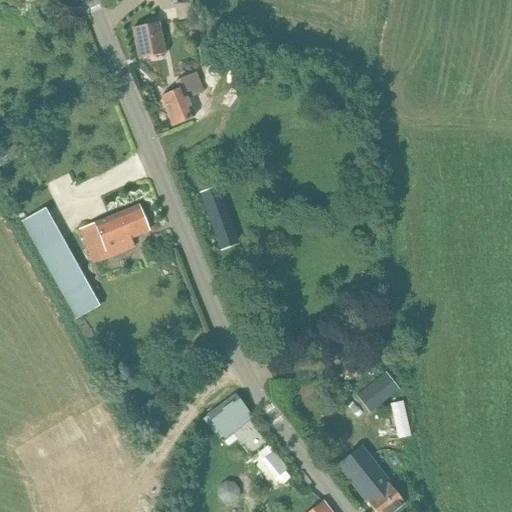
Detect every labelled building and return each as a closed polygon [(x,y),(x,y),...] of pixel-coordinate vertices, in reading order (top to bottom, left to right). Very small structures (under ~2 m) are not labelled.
[(133,28),(139,60),(164,55),(157,23),(133,28)] [(174,82),(177,90),(161,96),(174,126),(203,114),(196,96),(203,92),(196,73),(186,77),(174,82)] [(16,144),(0,152),(0,166),(22,156),(16,144)] [(201,196),(218,243),(232,238),(215,191),(201,196)] [(139,206),(77,231),(91,265),(116,255),(134,247),(130,239),(149,231),(139,206)] [(22,222),(66,302),(76,319),(99,307),(90,289),(45,209),(22,222)] [(204,338),(194,343),(198,353),(209,348),(204,338)] [(367,414),(394,396),(382,379),(355,397),(367,414)] [(213,412),(209,415),(224,436),(228,433),(250,416),(235,396),(213,412)] [(263,448),(257,453),(263,460),(261,462),(276,480),(278,479),(283,485),(291,479),(286,472),(290,469),(274,451),(269,444),(263,448)] [(339,464),(337,465),(356,488),(367,502),(374,511),(393,511),(398,509),(404,504),(386,481),(388,479),(374,463),(361,446),(339,464)] [(218,487),(217,496),(223,503),(232,504),(238,498),(239,489),(234,482),(225,482),(218,487)] [(328,511),(322,503),(310,511),(328,511)]
